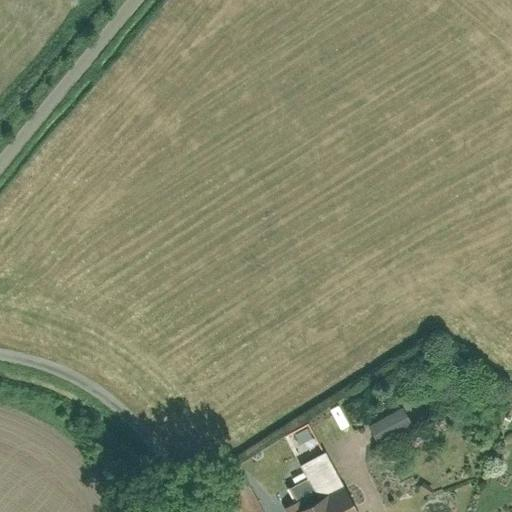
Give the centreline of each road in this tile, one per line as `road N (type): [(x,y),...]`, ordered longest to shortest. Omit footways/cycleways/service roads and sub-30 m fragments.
road 1 (residential): [(209,511),(144,430),(107,398),(68,374),(0,354)]
road 2 (residential): [(137,0),(0,167)]
